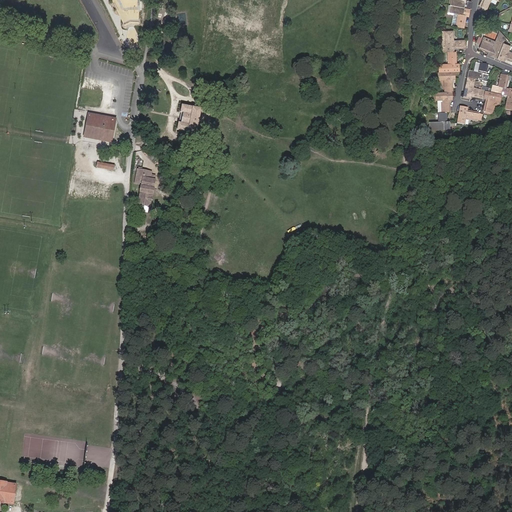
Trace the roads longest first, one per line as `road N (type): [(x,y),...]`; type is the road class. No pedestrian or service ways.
road 1 (residential): [(134,130),(144,63),(0,23)]
road 2 (track): [(121,358),(132,147)]
road 3 (track): [(121,358),(106,511)]
